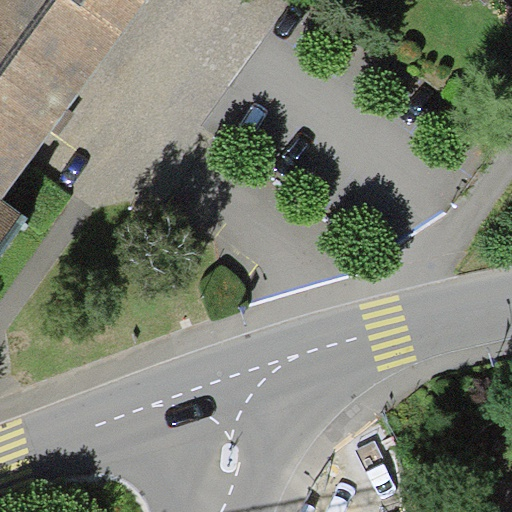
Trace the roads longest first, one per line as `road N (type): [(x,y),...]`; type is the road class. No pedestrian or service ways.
road 1 (residential): [(223,375),(0,459)]
road 2 (residential): [(438,318),(223,375)]
road 3 (residential): [(438,318),(446,250),(511,154)]
road 4 (residential): [(220,511),(229,458),(223,375)]
